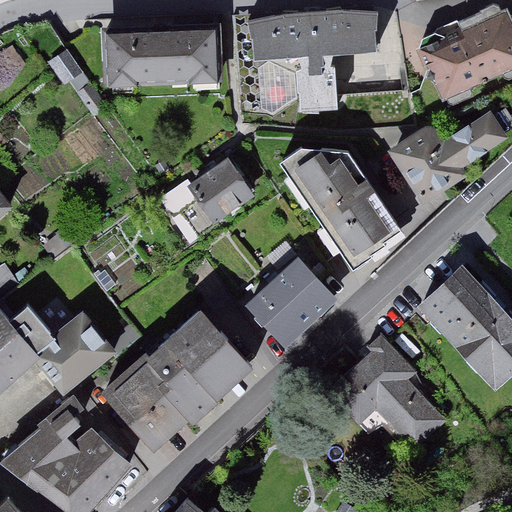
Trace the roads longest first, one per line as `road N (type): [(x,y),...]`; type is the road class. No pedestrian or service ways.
road 1 (residential): [(134,511),(511,159)]
road 2 (residential): [(0,19),(52,9),(266,0)]
